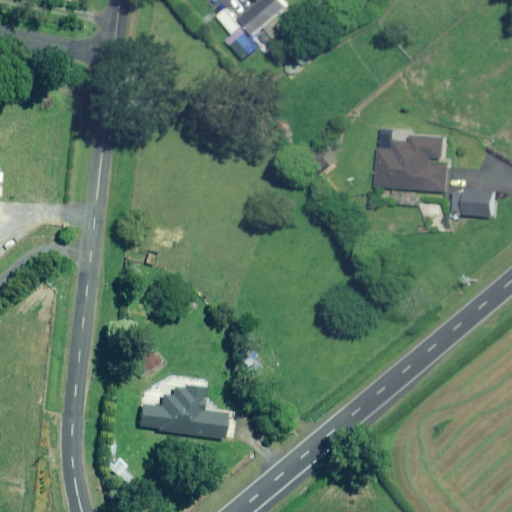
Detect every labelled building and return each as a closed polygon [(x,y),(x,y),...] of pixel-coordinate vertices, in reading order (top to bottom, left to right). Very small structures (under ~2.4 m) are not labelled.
[(277,0),(258,0),(235,20),(248,36),(283,7),(277,0)] [(257,49),(245,34),(231,46),(243,60),(257,49)] [(379,150),(376,187),(445,191),(446,166),(440,166),(441,138),(410,137),(409,142),(392,141),(392,151),(379,150)] [(494,192),(463,191),(462,216),(493,217),(494,192)] [(144,405),(141,426),(159,429),(159,431),(226,438),(229,414),(205,411),(208,390),(188,387),(187,390),(177,388),(176,397),(163,396),(162,407),(144,405)] [(127,465),(119,458),(110,470),(127,483),(132,477),(123,470),(127,465)]
